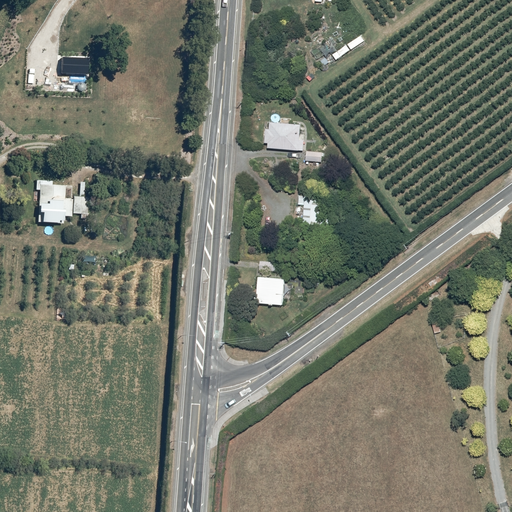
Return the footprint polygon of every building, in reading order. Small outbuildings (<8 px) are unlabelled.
[(89,59),(63,57),(61,73),(87,75),(89,59)] [(271,121),(271,128),(267,127),(266,143),(270,143),(269,147),(304,150),(305,138),(302,138),(303,123),(271,121)] [(324,151),(307,150),(306,160),(323,162),(324,151)] [(74,195),(73,199),(65,199),(66,185),(52,184),(53,180),(37,179),(36,190),(41,190),(39,212),(43,213),(42,222),(64,223),(64,216),(72,216),(72,213),(87,214),(89,196),(74,195)] [(321,196),(299,194),(299,204),(305,205),(303,227),(327,229),(329,202),(321,202),(321,196)] [(0,217),(12,218),(12,204),(0,203),(0,217)] [(261,260),(260,270),(278,271),(279,261),(261,260)] [(258,301),(258,303),(284,305),(286,278),(260,276),(259,293),(258,294),(257,294),(257,295),(256,295),(256,296),(256,297),(256,298),(256,299),(257,299),(257,300),(258,300),(258,301)]
